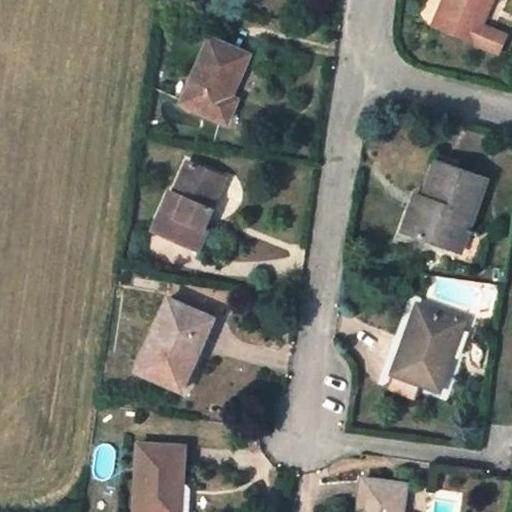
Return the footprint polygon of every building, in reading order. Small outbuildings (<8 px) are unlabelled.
[(445,0),(435,26),(497,52),(503,37),(479,27),(490,0),(445,0)] [(249,57),(209,39),(181,104),(226,123),(235,102),(228,99),(230,93),(233,94),(249,57)] [(225,179),(186,163),(173,193),(170,192),(154,230),(200,249),(208,232),(204,230),(199,228),(204,215),(209,217),(225,179)] [(459,251),(485,180),(435,164),(422,199),(427,201),(422,214),(410,210),(402,231),(459,251)] [(427,201),(422,199),(414,197),(410,210),(422,214),(427,201)] [(204,230),(209,217),(204,215),(199,228),(204,230)] [(201,316),(168,302),(135,371),(179,392),(198,352),(187,347),(201,316)] [(463,321),(417,305),(392,375),(420,384),(438,391),(463,321)] [(198,352),(212,321),(201,316),(187,347),(198,352)] [(392,375),(387,388),(415,399),(420,384),(392,375)] [(190,511),(192,488),(187,484),(182,484),(184,446),(138,444),(134,511),(190,511)] [(364,480),(359,511),(400,511),(404,486),(364,480)]
